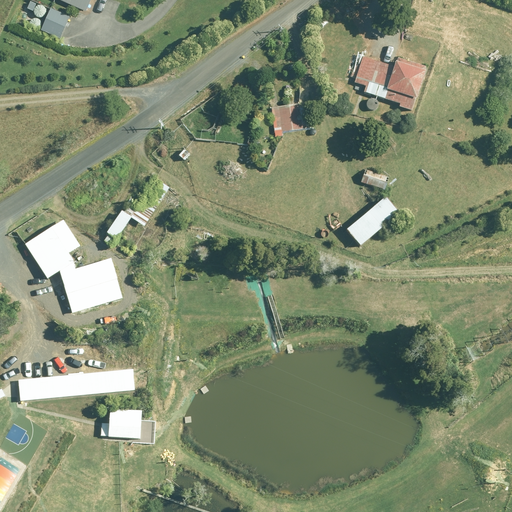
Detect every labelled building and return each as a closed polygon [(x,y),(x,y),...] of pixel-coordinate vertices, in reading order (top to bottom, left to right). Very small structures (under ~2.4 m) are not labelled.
[(93,0),(59,0),(89,12),(93,0)] [(52,10),(43,32),(63,40),(72,18),(52,10)] [(416,111),(430,71),(400,60),(397,69),(362,56),(353,81),(367,86),(365,93),(416,111)] [(285,132),(312,130),(310,106),(273,109),(275,138),(286,137),(285,132)] [(364,248),(402,214),(388,198),(350,233),(364,248)] [(142,212),(132,205),(107,240),(114,246),(134,219),(146,228),(157,212),(150,207),(147,211),(144,209),(142,212)] [(58,233),(34,247),(52,278),(77,263),(58,233)] [(117,260),(70,273),(80,312),(128,299),(117,260)] [(137,371),(22,382),(24,400),(139,389),(137,371)] [(145,414),(112,412),(111,429),(110,438),(143,440),(145,414)]
